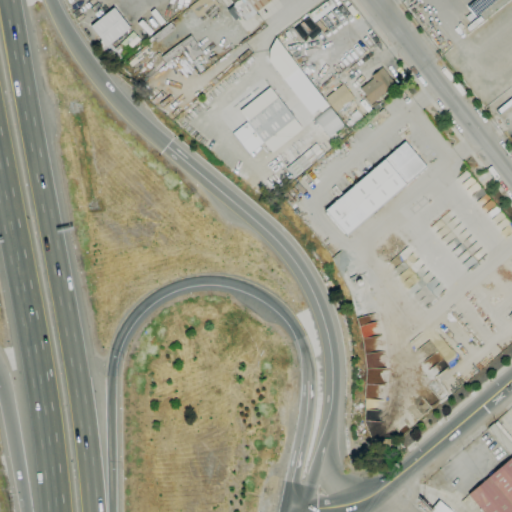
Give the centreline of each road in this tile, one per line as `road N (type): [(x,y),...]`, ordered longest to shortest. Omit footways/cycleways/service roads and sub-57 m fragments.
road 1 (motorway): [(92,511),(82,403),(10,0)]
road 2 (motorway): [(110,511),(110,369),(133,312),(156,294),(212,278),(246,284),(289,314),(307,363)]
road 3 (motorway): [(325,454),(334,412),(332,339),(307,275),(283,241),(169,144)]
road 4 (motorway): [(0,162),(47,416),(55,511)]
road 5 (residential): [(511,175),(376,0)]
road 6 (motorway): [(169,144),(109,88),(51,0)]
road 7 (secondary): [(381,495),(511,382)]
road 8 (motorway): [(307,363),(293,511)]
road 9 (motorway): [(0,372),(25,511)]
